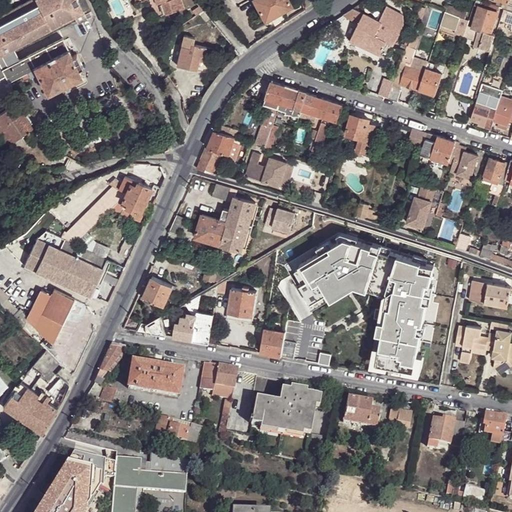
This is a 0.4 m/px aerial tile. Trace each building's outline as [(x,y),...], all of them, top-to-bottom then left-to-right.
[(35,68),(69,52),(63,38),(7,64),(1,52),(75,16),(79,24),(88,20),(84,12),(91,8),(86,0),(29,0),(0,15),(0,101),(15,93),(9,80),(22,74),(25,79),(37,72),(35,68)] [(171,0),(162,3),(166,15),(185,9),(181,0),(171,0)] [(288,0),(254,0),(266,20),(292,7),(288,0)] [(448,5),(446,12),(460,17),(465,18),(467,12),(448,5)] [(378,21),(364,13),(359,23),(351,40),(381,54),(387,42),(393,46),(404,25),(403,15),(386,6),(378,21)] [(491,33),(492,33),(498,12),(483,7),(479,6),(472,27),(480,29),(491,33)] [(354,7),(344,14),(355,22),(359,23),(364,13),(354,7)] [(427,10),(420,8),(414,26),(421,28),(427,10)] [(511,10),(505,8),(501,20),(511,23),(511,10)] [(460,17),(446,12),(443,19),(457,23),(460,17)] [(465,18),(460,17),(457,23),(454,33),(464,37),(469,20),(465,18)] [(491,50),(496,34),(492,33),(491,33),(480,29),(474,46),(480,48),(480,47),(491,50)] [(419,36),(412,34),(408,46),(415,48),(419,36)] [(177,64),(197,69),(200,55),(204,56),(206,47),(193,44),(194,37),(184,35),(182,44),(177,64)] [(81,76),(69,52),(35,68),(37,72),(47,93),(58,88),(60,93),(74,87),(71,81),(81,76)] [(413,57),(410,67),(425,72),(428,62),(413,57)] [(435,63),(429,61),(427,69),(433,71),(435,63)] [(410,67),(401,65),(395,81),(392,89),(392,90),(393,90),(394,88),(397,82),(401,84),(419,90),(425,72),(410,67)] [(433,71),(427,69),(425,72),(419,90),(436,95),(443,74),(433,71)] [(391,79),(384,78),(379,94),(389,98),(392,90),(392,89),(395,81),(391,79)] [(261,146),(266,147),(270,134),(278,108),(280,102),(286,85),(271,81),(264,104),(273,106),(261,146)] [(481,91),(501,97),(502,95),(504,89),(483,82),(481,91)] [(286,85),(280,102),(294,107),(295,107),(301,90),(286,85)] [(392,90),(389,98),(397,101),(401,90),(400,89),(394,88),(393,90),(392,90)] [(295,107),(302,109),(307,92),(301,90),(295,107)] [(477,101),(498,108),(501,97),(481,91),(477,101)] [(307,92),(302,109),(309,111),(314,94),(307,92)] [(309,111),(323,116),(329,100),(314,94),(309,111)] [(511,97),(502,95),(501,97),(498,108),(497,109),(495,117),(493,121),(498,122),(497,126),(507,129),(511,120),(511,97)] [(329,100),(323,116),(338,121),(343,104),(329,100)] [(0,130),(5,127),(13,140),(31,128),(21,111),(22,110),(16,101),(0,111),(0,130)] [(479,124),(491,128),(493,121),(495,117),(497,109),(498,108),(477,101),(471,119),(479,121),(479,124)] [(280,102),(278,108),(284,110),(293,112),(294,107),(280,102)] [(292,114),(300,115),(302,109),(295,107),(294,107),(293,112),(292,114)] [(278,108),(270,134),(275,136),(284,110),(278,108)] [(351,115),(347,134),(361,138),(359,145),(370,148),(377,123),(370,121),(370,119),(351,115)] [(314,145),(311,153),(316,154),(326,124),(321,122),(319,130),(314,145)] [(48,132),(51,139),(55,137),(54,134),(69,127),(68,124),(48,132)] [(0,133),(7,144),(13,140),(5,127),(0,130),(0,133)] [(307,143),(314,145),(319,130),(312,128),(307,143)] [(412,128),(408,141),(423,146),(427,132),(412,128)] [(229,154),(235,138),(235,137),(215,130),(207,147),(222,152),(229,154)] [(438,135),(429,132),(427,138),(436,142),(438,135)] [(266,147),(270,149),(275,136),(270,134),(266,147)] [(456,141),(438,135),(436,142),(431,157),(449,163),(456,141)] [(436,142),(427,138),(422,153),(431,157),(436,142)] [(460,142),(456,141),(449,163),(453,164),(459,145),(460,142)] [(466,147),(459,145),(453,164),(451,171),(471,178),(479,155),(465,150),(466,147)] [(197,168),(213,173),(222,152),(207,147),(206,150),(205,152),(197,168)] [(280,185),(287,161),(270,156),(267,165),(259,163),(262,153),(254,151),(246,175),(280,185)] [(500,179),(505,162),(490,157),(485,174),(500,179)] [(293,165),(287,161),(280,185),(287,186),(293,165)] [(498,183),(503,184),(505,179),(510,164),(505,162),(500,179),(498,183)] [(498,183),(500,179),(485,174),(483,178),(493,181),(498,183)] [(148,216),(159,191),(124,175),(119,186),(127,191),(123,199),(121,198),(119,200),(116,204),(112,207),(128,214),(131,208),(148,216)] [(496,194),(499,195),(503,184),(498,183),(493,181),(489,191),(496,194)] [(238,188),(217,182),(213,195),(234,201),(235,196),(238,188)] [(424,227),(436,188),(422,184),(418,196),(415,195),(406,222),(424,227)] [(231,210),(228,221),(221,244),(241,250),(256,202),(235,196),(234,201),(231,210)] [(356,216),(365,219),(368,208),(369,205),(360,202),(356,216)] [(265,224),(290,231),(296,212),(278,206),(277,209),(270,207),(265,224)] [(145,223),(148,216),(131,208),(128,214),(145,223)] [(221,219),(228,221),(231,210),(224,208),(221,219)] [(221,244),(228,221),(221,219),(203,214),(196,237),(221,244)] [(176,215),(170,229),(179,233),(185,219),(176,215)] [(102,268),(106,258),(102,256),(88,250),(78,245),(70,241),(46,230),(41,239),(102,268)] [(135,243),(137,239),(128,235),(120,253),(129,258),(135,243)] [(102,268),(41,239),(37,237),(24,265),(90,296),(96,285),(103,268),(102,268)] [(88,250),(102,256),(107,246),(93,239),(88,250)] [(501,245),(508,248),(510,242),(503,239),(501,245)] [(338,240),(286,270),(312,311),(327,302),(329,306),(352,292),(390,301),(375,369),(412,375),(433,268),(338,240)] [(482,257),(489,259),(491,254),(492,251),(488,249),(490,243),(485,241),(482,248),(485,249),(482,257)] [(456,248),(465,251),(467,246),(466,245),(458,243),(456,248)] [(506,254),(507,251),(508,248),(501,245),(499,251),(506,254)] [(489,259),(496,262),(498,256),(491,254),(489,259)] [(496,262),(511,267),(511,261),(498,256),(496,262)] [(106,270),(103,268),(96,285),(99,286),(106,270)] [(204,278),(215,281),(218,271),(207,268),(204,278)] [(219,281),(230,274),(218,271),(215,281),(218,282),(219,281)] [(174,285),(153,277),(144,296),(164,306),(174,285)] [(511,287),(474,280),(470,300),(508,307),(511,287)] [(228,311),(253,315),(257,291),(232,287),(228,311)] [(62,324),(75,298),(54,288),(51,294),(35,327),(48,339),(53,342),(62,324)] [(35,327),(51,294),(41,290),(25,322),(35,327)] [(197,311),(200,295),(187,303),(194,314),(197,311)] [(213,314),(197,311),(197,314),(196,318),(195,320),(212,322),(213,314)] [(252,321),(253,315),(228,311),(227,318),(252,321)] [(195,320),(196,318),(193,318),(183,316),(181,324),(177,323),(175,333),(174,337),(192,340),(195,320)] [(166,336),(162,318),(151,325),(153,334),(154,334),(166,336)] [(212,322),(195,320),(192,340),(208,343),(212,322)] [(23,326),(31,335),(35,327),(25,322),(23,326)] [(487,349),(488,338),(481,337),(482,328),(467,325),(467,327),(459,326),(457,340),(464,342),(463,346),(461,361),(470,363),(472,351),(472,350),(475,348),(487,350),(487,349)] [(285,331),(265,328),(261,352),(281,356),(285,331)] [(489,333),(488,338),(487,349),(494,350),(493,356),(495,357),(494,366),(499,374),(511,364),(511,345),(509,345),(510,343),(511,335),(497,333),(496,334),(489,333)] [(111,345),(100,372),(105,374),(107,372),(117,359),(125,348),(111,345)] [(65,369),(46,350),(32,366),(29,370),(21,383),(39,396),(47,402),(58,410),(69,387),(68,385),(59,376),(65,369)] [(121,363),(117,359),(107,372),(111,375),(121,363)] [(208,363),(203,362),(199,389),(214,391),(215,385),(214,385),(204,383),(205,379),(208,363)] [(133,363),(128,389),(178,398),(182,371),(133,363)] [(218,365),(208,363),(205,379),(215,381),(218,365)] [(237,368),(218,365),(215,381),(214,385),(215,385),(234,389),(237,371),(237,368)] [(3,408),(21,420),(35,402),(39,396),(21,383),(3,408)] [(232,398),(234,389),(215,385),(214,391),(213,395),(232,398)] [(99,402),(112,405),(117,389),(105,386),(99,402)] [(308,434),(309,433),(315,396),(280,390),(279,401),(255,398),(250,420),(249,419),(248,422),(250,423),(249,424),(308,434)] [(39,396),(35,402),(43,408),(47,402),(39,396)] [(367,427),(371,409),(372,402),(347,398),(343,423),(367,427)] [(42,435),(58,410),(47,402),(43,408),(35,402),(21,420),(42,435)] [(225,434),(231,403),(227,402),(221,433),(225,434)] [(379,411),(371,409),(367,427),(376,428),(379,411)] [(412,413),(391,409),(389,421),(396,422),(395,427),(409,429),(412,413)] [(502,433),(505,417),(486,413),(484,422),(486,423),(485,433),(492,435),(501,436),(502,433)] [(171,425),(172,420),(160,417),(159,419),(157,425),(155,434),(167,437),(171,425)] [(440,442),(444,420),(435,419),(432,418),(428,440),(437,442),(440,442)] [(445,418),(444,420),(440,442),(450,444),(451,442),(454,420),(455,420),(445,418)] [(188,429),(189,424),(172,420),(171,425),(188,429)] [(451,442),(461,444),(464,427),(465,422),(454,420),(451,442)] [(201,445),(205,428),(204,428),(192,425),(189,424),(188,429),(185,441),(201,445)] [(171,425),(167,437),(185,442),(185,441),(188,429),(171,425)] [(26,458),(30,452),(29,449),(30,448),(16,439),(18,437),(8,431),(0,441),(18,453),(26,458)] [(508,445),(511,445),(511,440),(510,432),(509,434),(502,433),(501,436),(500,445),(508,446),(508,445)] [(323,435),(309,433),(308,434),(306,449),(320,452),(323,435)] [(490,443),(500,445),(501,436),(492,435),(490,443)] [(436,448),(437,442),(428,440),(427,446),(436,448)] [(90,511),(91,510),(89,509),(104,486),(106,459),(73,450),(34,511),(90,511)] [(144,490),(185,493),(186,478),(187,463),(151,452),(150,463),(146,463),(146,460),(116,457),(111,507),(110,511),(134,511),(137,489),(144,490)] [(154,511),(170,511),(171,502),(154,502),(154,511)]
